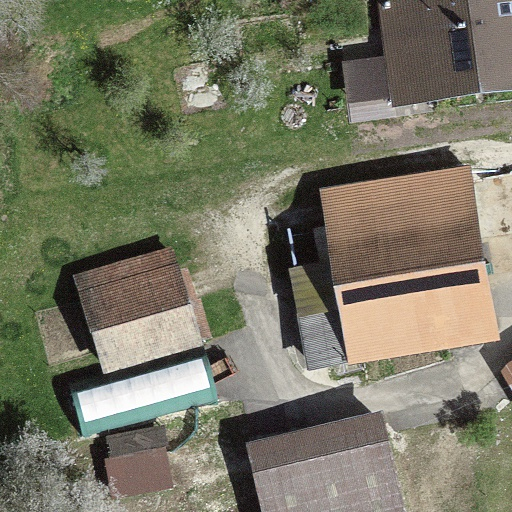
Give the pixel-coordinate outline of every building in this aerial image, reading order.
[(511,0),(381,0),(393,96),(511,81),(511,0)] [(313,365),(495,334),(469,170),(326,193),(332,229),(317,232),(324,267),(295,270),(313,365)] [(177,273),(170,251),(80,277),(107,367),(203,339),(183,271),(177,273)] [(511,365),(502,372),(511,388),(511,365)] [(269,511),(379,511),(396,508),(374,415),(254,442),(269,511)] [(167,485),(158,431),(109,439),(119,494),(167,485)]
